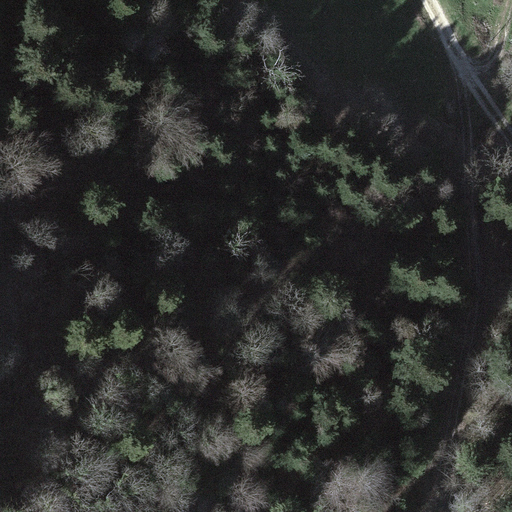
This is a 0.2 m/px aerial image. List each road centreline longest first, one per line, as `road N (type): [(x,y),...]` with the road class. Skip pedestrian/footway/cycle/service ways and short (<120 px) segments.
road 1 (track): [(467,74),(473,266),(442,511)]
road 2 (track): [(424,0),(511,136)]
road 3 (track): [(14,511),(0,358)]
